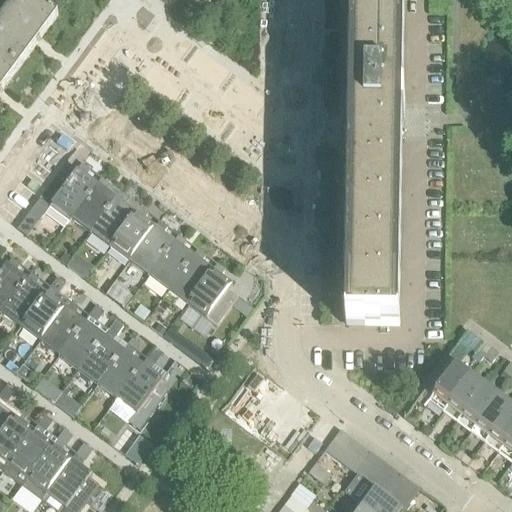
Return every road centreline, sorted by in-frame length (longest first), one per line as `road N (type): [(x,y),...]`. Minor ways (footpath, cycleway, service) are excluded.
road 1 (residential): [(474,511),(294,368),(284,340),(284,260)]
road 2 (residential): [(69,99),(110,41),(135,37),(282,151)]
road 3 (residential): [(284,260),(69,99)]
road 4 (residential): [(282,151),(287,0)]
